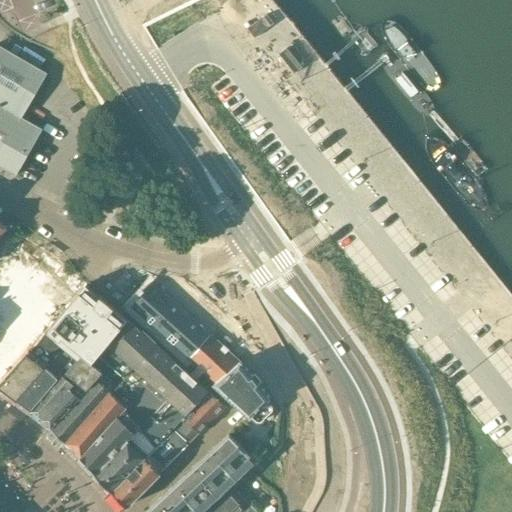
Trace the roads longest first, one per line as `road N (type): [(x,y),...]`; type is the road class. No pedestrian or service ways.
road 1 (unclassified): [(511,410),(223,49),(197,48),(145,86)]
road 2 (residential): [(0,196),(127,253),(223,260),(245,247)]
road 3 (secondary): [(381,511),(381,461),(363,400),(307,314)]
